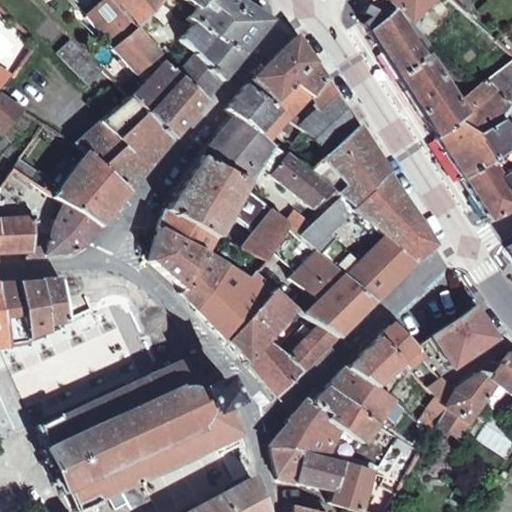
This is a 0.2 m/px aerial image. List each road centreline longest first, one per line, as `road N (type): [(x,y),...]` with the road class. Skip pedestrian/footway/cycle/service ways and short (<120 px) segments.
road 1 (residential): [(300,12),(227,86),(127,236),(113,270)]
road 2 (unclassified): [(300,12),(469,248)]
road 3 (residential): [(469,248),(440,260),(258,432)]
road 4 (residential): [(0,384),(172,315)]
road 5 (residential): [(258,432),(254,409),(172,315)]
